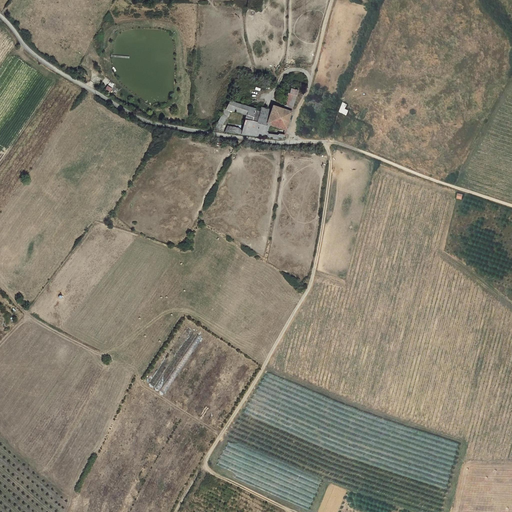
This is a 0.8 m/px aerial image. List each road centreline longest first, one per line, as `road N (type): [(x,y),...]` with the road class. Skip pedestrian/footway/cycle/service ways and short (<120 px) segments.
road 1 (track): [(175,511),(311,285),(328,141)]
road 2 (residential): [(0,15),(42,61),(157,124),(328,141)]
road 3 (track): [(511,205),(328,141)]
